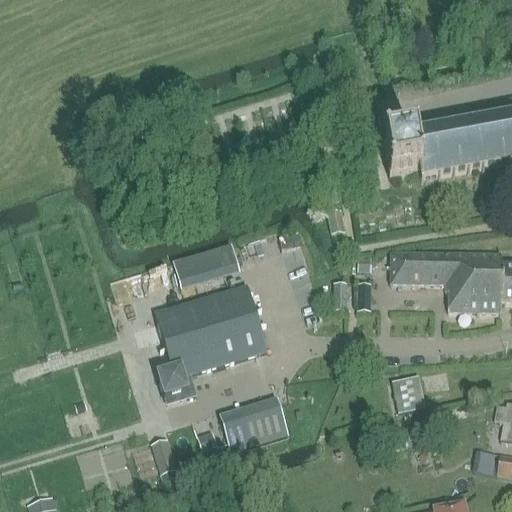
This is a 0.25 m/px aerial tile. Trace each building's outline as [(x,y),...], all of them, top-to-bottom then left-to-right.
[(415,147),(384,152),(389,183),(418,178),(420,186),(511,169),(511,119),(413,138),(415,147)] [(340,216),(329,218),(326,219),(330,241),(345,238),(340,216)] [(230,250),(172,268),(180,296),(238,278),(230,250)] [(500,309),(511,308),(511,268),(500,269),(500,259),(390,258),(389,291),(429,291),(429,298),(448,299),(448,318),(500,319),(500,309)] [(295,263),(279,267),(282,279),(297,275),(295,263)] [(107,304),(137,292),(129,273),(99,285),(107,304)] [(347,289),(333,288),(332,316),(347,316),(347,289)] [(370,289),(357,289),(356,316),(370,316),(370,289)] [(187,396),(183,381),(266,357),(247,292),(155,318),(171,375),(156,379),(163,403),(187,396)] [(423,414),(417,382),(392,387),(397,418),(423,414)] [(288,441),(278,408),(220,426),(229,459),(288,441)] [(503,427),(511,428),(511,409),(506,408),(505,412),(496,411),(493,427),(503,429),(503,427)] [(511,448),(511,428),(503,427),(503,429),(499,446),(511,448)] [(206,452),(221,450),(218,430),(204,432),(206,452)] [(126,448),(132,482),(163,477),(157,443),(126,448)] [(496,482),(511,484),(511,463),(485,459),(482,479),(496,482)]
